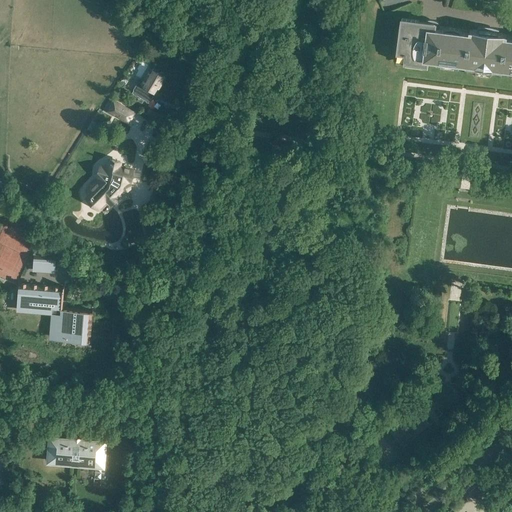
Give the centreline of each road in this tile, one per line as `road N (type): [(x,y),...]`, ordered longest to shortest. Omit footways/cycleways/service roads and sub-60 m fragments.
road 1 (residential): [(147,511),(200,0)]
road 2 (track): [(217,128),(467,159),(464,188)]
